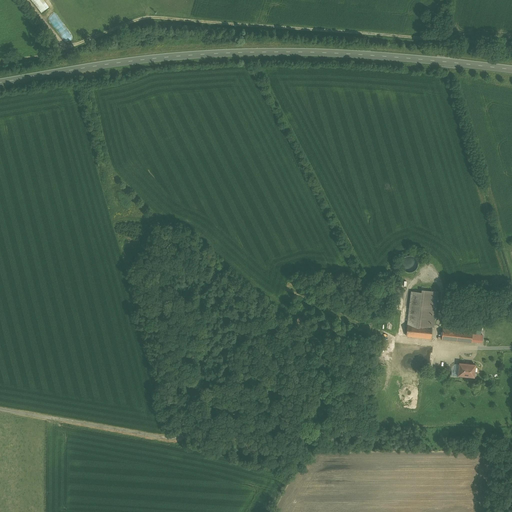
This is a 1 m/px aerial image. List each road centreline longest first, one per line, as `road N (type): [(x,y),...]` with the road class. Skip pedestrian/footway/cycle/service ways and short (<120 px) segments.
road 1 (primary): [(0,82),(250,52),(511,69)]
road 2 (track): [(183,427),(172,440),(158,439),(0,410)]
